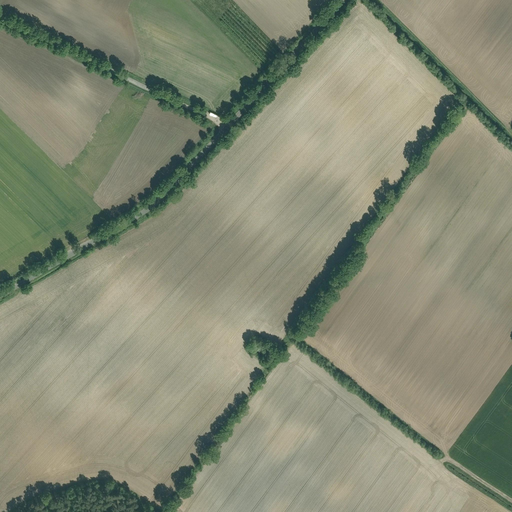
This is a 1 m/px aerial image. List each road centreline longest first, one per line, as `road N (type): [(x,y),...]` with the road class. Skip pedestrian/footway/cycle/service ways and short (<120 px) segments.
road 1 (residential): [(226,128),(140,214),(0,291)]
road 2 (unclassified): [(226,128),(0,19)]
road 3 (residential): [(345,0),(226,128)]
